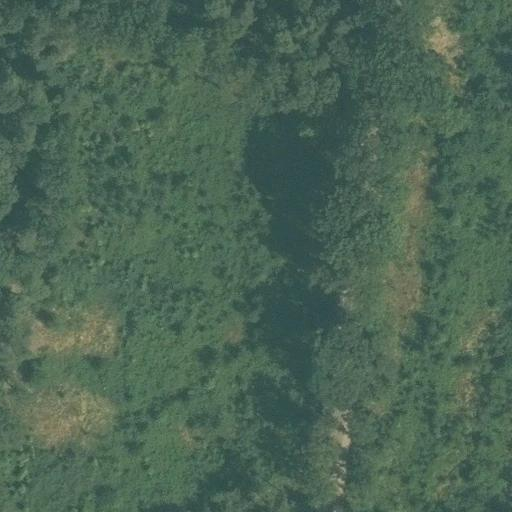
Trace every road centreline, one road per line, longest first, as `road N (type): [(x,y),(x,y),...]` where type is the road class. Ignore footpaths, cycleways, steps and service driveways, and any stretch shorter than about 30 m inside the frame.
road 1 (unclassified): [(322,511),(389,0)]
road 2 (track): [(511,97),(376,103)]
